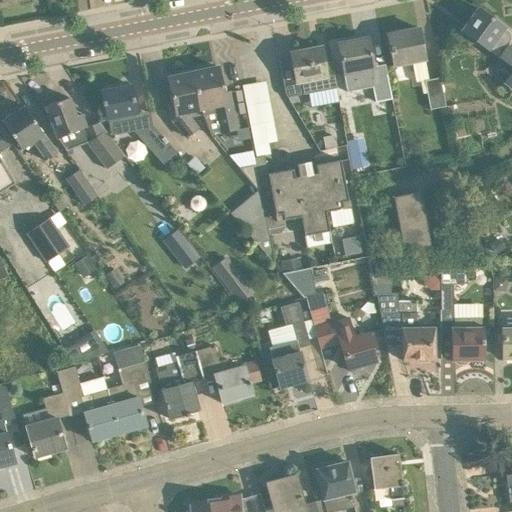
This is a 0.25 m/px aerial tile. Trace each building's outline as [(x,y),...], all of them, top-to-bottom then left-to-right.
[(511,73),(505,83),(511,88),(511,46),(509,44),(510,43),(510,41),(510,36),(509,34),(508,32),(507,31),(504,29),(477,9),(461,31),(511,68),(511,73)] [(428,81),(424,60),(418,29),(387,35),(393,66),(411,63),(415,83),(424,81),(430,110),(444,107),(439,78),(428,81)] [(333,75),(336,89),(340,109),(350,107),(347,92),(372,88),(375,103),(391,100),(386,74),(370,77),(368,70),(373,69),(367,39),(338,45),(343,73),(333,75)] [(336,89),(333,75),(331,62),(323,64),(320,48),(290,54),(293,65),(281,67),(280,62),(278,62),(285,95),(287,98),(336,89)] [(192,71),(200,109),(210,135),(236,130),(228,93),(223,94),(217,68),(206,71),(205,68),(192,71)] [(186,112),(200,109),(192,71),(179,74),(179,76),(167,79),(173,105),(169,106),(172,121),(185,138),(197,129),(187,117),(186,112)] [(175,151),(150,123),(149,118),(137,120),(131,86),(101,92),(103,102),(102,102),(102,106),(104,106),(107,120),(108,120),(111,135),(133,131),(161,163),(175,151)] [(45,107),(57,139),(57,140),(64,150),(66,152),(86,144),(106,170),(123,157),(97,123),(86,128),(81,115),(75,117),(68,98),(45,107)] [(32,142),(45,162),(57,154),(24,107),(2,123),(21,150),(32,142)] [(254,158),(255,166),(261,198),(264,211),(267,231),(284,228),(283,221),(276,222),(267,175),(268,175),(264,156),(254,158)] [(0,160),(0,193),(15,184),(0,160)] [(326,212),(343,209),(349,208),(348,201),(340,161),(315,166),(317,175),(311,176),(309,163),(297,165),(300,178),(294,179),(293,170),(268,175),(267,175),(276,222),(283,221),(300,217),(304,237),(329,232),(326,212)] [(238,169),(256,191),(261,198),(255,166),(238,169)] [(83,206),(96,196),(78,171),(65,181),(83,206)] [(430,248),(420,193),(393,198),(404,253),(430,248)] [(267,231),(264,211),(243,229),(271,262),(273,261),(267,231)] [(26,233),(46,262),(68,248),(48,219),(26,233)] [(178,227),(163,239),(185,266),(200,254),(178,227)] [(230,266),(219,275),(239,301),(251,292),(230,266)] [(310,270),(282,275),(302,298),(305,297),(313,328),(319,349),(340,343),(348,369),(375,362),(367,334),(353,338),(347,318),(330,323),(321,293),(315,294),(310,270)] [(463,270),(440,270),(440,285),(453,285),(463,285),(463,270)] [(453,304),(453,285),(440,285),(440,311),(453,311),(453,304)] [(386,347),(402,347),(402,361),(433,360),(433,348),(439,348),(438,329),(416,329),(416,302),(397,303),(396,294),(375,294),(386,347)] [(268,349),(272,360),(280,388),(307,380),(299,349),(310,346),(298,303),(280,308),(286,329),(291,327),(295,341),(268,349)] [(481,318),(452,319),(452,332),(453,360),(482,360),(482,345),(483,345),(483,340),(482,340),(481,329),(481,318)] [(511,328),(501,329),(502,359),(511,359),(511,328)] [(108,354),(94,332),(65,351),(72,364),(108,354)] [(141,343),(114,348),(118,364),(144,359),(141,343)] [(195,352),(202,375),(213,372),(223,404),(251,396),(249,386),(261,382),(255,360),(240,364),(241,368),(229,371),(225,360),(218,362),(213,347),(195,352)] [(154,368),(161,391),(169,420),(200,411),(192,383),(203,380),(202,375),(195,352),(174,357),(175,362),(154,368)] [(117,370),(122,386),(106,390),(119,434),(146,426),(134,385),(149,381),(144,362),(117,370)] [(62,393),(68,416),(69,417),(84,413),(92,442),(119,434),(106,390),(103,380),(79,386),(74,367),(56,372),(62,393)] [(0,419),(2,428),(7,426),(16,424),(5,383),(0,384),(0,419)] [(42,399),(45,409),(48,420),(25,427),(34,458),(65,449),(57,419),(68,416),(62,393),(42,399)] [(6,432),(0,434),(0,467),(15,463),(6,432)] [(373,490),(389,488),(391,501),(403,499),(402,487),(403,487),(402,481),(401,481),(398,454),(369,458),(373,490)] [(323,500),(315,502),(317,511),(335,511),(353,508),(350,493),(354,493),(347,462),(315,470),(323,500)] [(305,511),(304,506),(295,476),(266,484),(273,507),(264,510),(264,511),(305,511)] [(190,511),(240,511),(239,496),(220,498),(221,502),(190,506),(190,511)]
